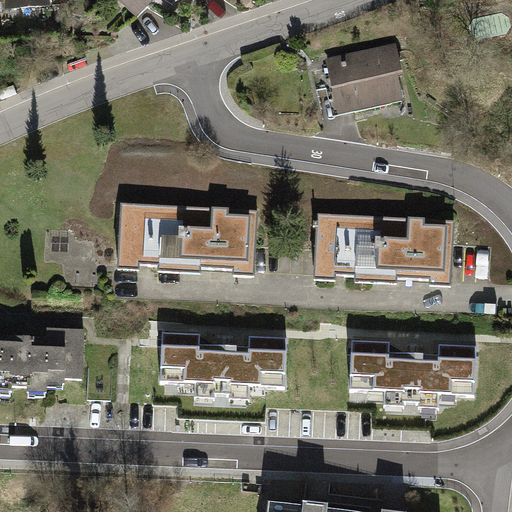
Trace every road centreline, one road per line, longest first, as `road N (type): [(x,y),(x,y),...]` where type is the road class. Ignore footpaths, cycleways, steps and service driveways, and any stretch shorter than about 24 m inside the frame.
road 1 (residential): [(0,450),(439,466),(482,458)]
road 2 (residential): [(511,212),(454,175),(246,138),(212,107),(194,56)]
road 3 (residential): [(194,56),(0,129)]
road 4 (residential): [(365,0),(194,56)]
